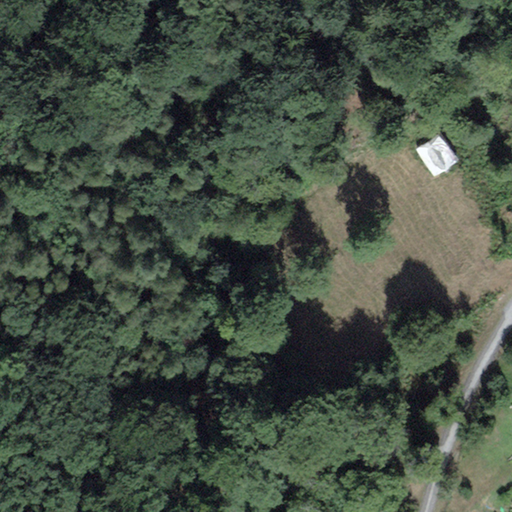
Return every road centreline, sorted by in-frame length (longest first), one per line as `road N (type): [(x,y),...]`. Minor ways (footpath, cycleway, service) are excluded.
road 1 (track): [(78,511),(111,438),(162,379),(168,311),(192,277),(412,109),(439,98),(511,91)]
road 2 (unclassified): [(426,511),(454,426),(511,314)]
